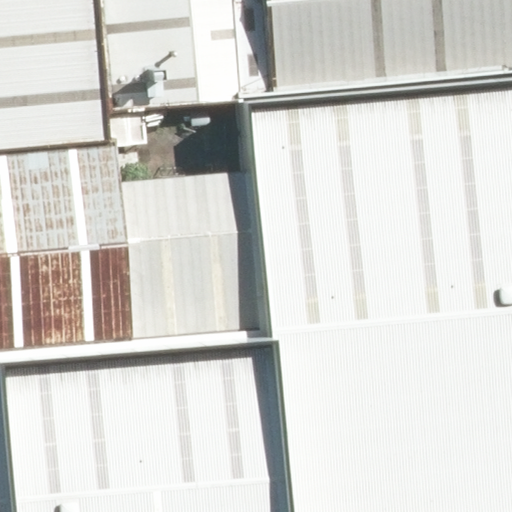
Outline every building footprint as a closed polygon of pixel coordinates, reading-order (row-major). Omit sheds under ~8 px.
[(89,0),(0,0),(0,147),(102,138),(99,107),(89,0)] [(89,0),(99,107),(236,94),(226,0),(89,0)] [(511,0),(226,0),(236,94),(511,67),(511,0)] [(511,511),(511,67),(236,94),(260,330),(275,511),(511,511)] [(0,147),(0,355),(260,330),(239,167),(106,179),(102,138),(0,147)] [(0,496),(1,511),(275,511),(260,330),(0,355),(0,496)]
